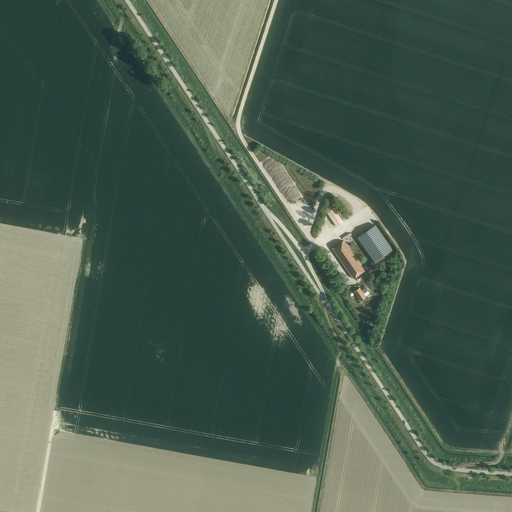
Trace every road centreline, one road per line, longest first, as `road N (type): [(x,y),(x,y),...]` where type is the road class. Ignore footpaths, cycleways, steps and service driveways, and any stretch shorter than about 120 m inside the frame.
road 1 (track): [(36,511),(122,19),(117,0)]
road 2 (unclassified): [(511,474),(432,460),(325,301)]
road 3 (track): [(277,0),(238,124),(306,233)]
road 4 (unclassified): [(262,206),(127,0)]
